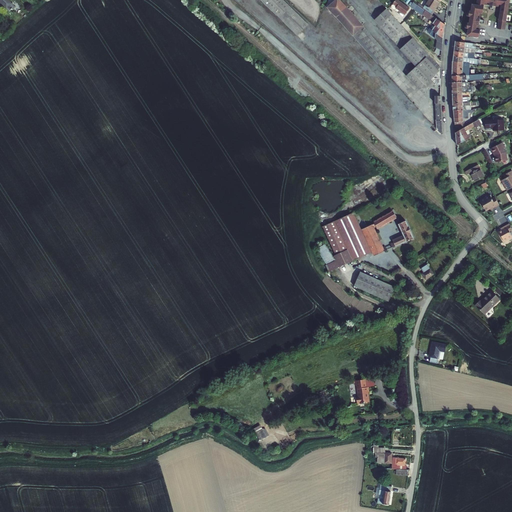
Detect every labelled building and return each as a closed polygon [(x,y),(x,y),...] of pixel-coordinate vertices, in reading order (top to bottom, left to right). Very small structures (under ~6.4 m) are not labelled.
[(0,0),(5,6),(4,7),(8,11),(11,9),(11,10),(15,7),(8,0),(0,0)] [(308,25),(282,0),(261,0),(298,36),(308,25)] [(340,0),(335,0),(327,7),(353,36),(363,27),(364,26),(340,0)] [(397,0),(395,0),(393,4),(397,7),(396,8),(405,15),(410,9),(397,0)] [(428,0),(423,9),(425,10),(431,15),(434,11),(433,10),(436,5),(437,6),(440,1),(438,0),(428,0)] [(477,0),(477,5),(472,4),(471,11),(468,11),(467,16),(470,17),(469,23),(466,22),(465,28),(468,29),(467,35),(479,37),(480,30),(478,30),(479,25),(477,24),(478,18),(480,18),(481,13),(483,13),(484,4),(489,5),(489,3),(496,4),(496,6),(501,7),(497,29),(505,30),(509,0),(477,0)] [(417,5),(414,9),(422,15),(423,14),(425,10),(423,9),(417,5)] [(404,28),(387,9),(375,20),(392,39),(404,28)] [(445,25),(431,15),(425,10),(423,14),(434,22),(433,24),(444,31),(445,25)] [(433,24),(428,31),(430,34),(437,40),(436,48),(442,51),(444,31),(433,24)] [(388,55),(363,27),(353,36),(378,64),(388,55)] [(440,67),(413,38),(401,49),(417,66),(430,80),(431,79),(433,77),(435,78),(435,84),(436,85),(441,85),(441,68),(440,67)] [(455,47),(475,49),(480,49),(480,47),(476,47),(476,44),(455,41),(455,47)] [(469,63),(478,64),(478,59),(474,59),(453,56),(453,61),(469,63)] [(453,61),(452,76),(468,75),(469,63),(453,61)] [(430,80),(417,66),(407,76),(419,90),(430,80)] [(468,75),(452,76),(452,82),(462,82),(468,81),(468,79),(470,79),(470,80),(484,79),(483,74),(468,75)] [(452,93),(453,103),(467,102),(467,99),(470,99),(470,97),(463,98),(462,92),(452,93)] [(453,103),(453,110),(471,110),(471,105),(478,105),(478,102),(473,102),(467,102),(453,103)] [(455,132),(465,127),(463,123),(463,118),(468,117),(468,112),(473,112),(473,110),(471,110),(453,110),(455,132)] [(455,132),(456,139),(469,131),(468,129),(474,126),(475,128),(481,124),(478,119),(465,127),(455,132)] [(501,132),(503,130),(503,128),(504,128),(503,119),(485,120),(485,128),(493,128),(493,131),(498,131),(499,132),(501,132)] [(469,131),(456,139),(457,145),(471,137),(469,131)] [(502,143),(491,148),(494,154),(495,154),(495,155),(496,157),(495,158),(496,162),(507,161),(506,152),(504,149),(505,147),(502,143)] [(475,181),(484,176),(478,165),(465,171),(467,175),(471,173),(475,181)] [(511,170),(511,171),(503,175),(505,178),(502,180),(507,191),(511,187),(511,170)] [(491,210),(499,205),(495,196),(492,198),(490,195),(480,200),(486,211),(490,209),(491,210)] [(375,223),(362,229),(354,212),(335,221),(353,261),(372,252),(374,256),(387,250),(386,246),(382,248),(374,228),(376,227),(377,229),(397,217),(393,211),(374,222),(375,223)] [(391,244),(392,248),(413,238),(405,220),(398,224),(403,233),(402,233),(403,236),(393,240),(394,243),(391,244)] [(329,272),(353,261),(335,221),(323,226),(336,255),(333,256),(325,243),(317,249),(327,264),(326,265),(329,272)] [(511,235),(510,232),(511,230),(511,228),(509,224),(500,228),(501,230),(498,231),(504,242),(511,237),(511,235)] [(434,274),(427,264),(421,269),(424,272),(422,274),(426,280),(434,274)] [(354,286),(389,301),(395,287),(360,272),(354,286)] [(414,285),(409,280),(403,286),(409,291),(414,285)] [(484,315),(500,299),(492,290),(483,299),(484,299),(481,302),(480,300),(475,305),(484,315)] [(432,342),(429,357),(431,357),(430,362),(437,364),(438,359),(443,360),(445,352),(446,345),(432,342)] [(357,403),(369,402),(368,392),(369,392),(368,387),(375,386),(374,378),(355,381),(356,385),(357,385),(358,396),(357,397),(357,403)] [(265,428),(256,433),(260,440),(269,435),(265,428)] [(392,463),(392,453),(385,453),(385,448),(379,448),(379,445),(374,445),(374,453),(375,453),(375,457),(378,457),(378,463),(392,463)] [(396,469),(406,469),(406,465),(405,465),(406,458),(393,457),(392,467),(383,467),(383,469),(396,469)] [(378,498),(378,503),(389,505),(392,486),(381,485),(380,488),(377,488),(375,498),(378,498)]
